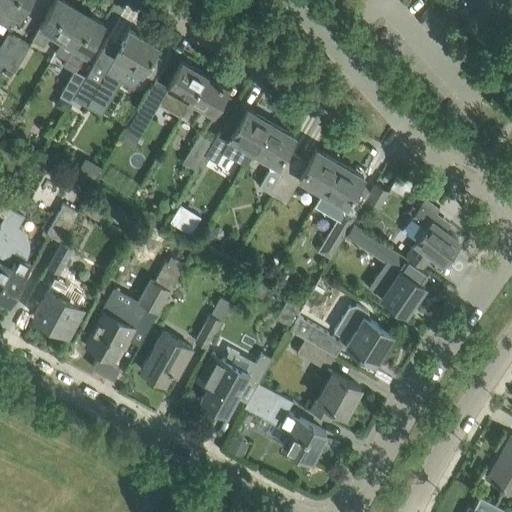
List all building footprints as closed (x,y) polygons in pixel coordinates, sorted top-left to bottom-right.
[(0,0),(0,21),(11,28),(27,0),(0,0)] [(63,39),(80,9),(65,0),(54,0),(32,39),(44,46),(52,32),(63,39)] [(63,39),(55,52),(66,58),(63,63),(75,70),(78,66),(103,22),(80,9),(63,39)] [(104,76),(91,99),(104,107),(121,78),(133,86),(142,71),(151,77),(162,59),(152,53),(157,45),(130,29),(106,70),(103,75),(104,76)] [(0,62),(3,64),(18,39),(7,32),(0,44),(0,62)] [(29,45),(18,39),(3,64),(14,70),(29,45)] [(180,115),(205,73),(183,60),(158,102),(180,115)] [(90,68),(85,77),(74,97),(87,105),(91,99),(104,76),(103,75),(90,68)] [(71,101),(74,97),(85,77),(74,70),(60,95),(71,101)] [(203,128),(227,86),(205,73),(180,115),(203,128)] [(138,136),(155,108),(143,100),(126,129),(138,136)] [(253,150),(271,121),(247,107),(229,136),(230,137),(228,141),(215,134),(211,141),(203,154),(216,162),(223,149),(247,162),(254,151),(253,150)] [(294,135),(271,121),(253,150),(254,151),(268,159),(270,167),(259,184),(274,193),(298,154),(287,147),(294,135)] [(203,154),(211,141),(198,133),(182,161),(195,169),(203,154)] [(322,191),(340,161),(316,147),(308,160),(298,154),(274,193),(286,200),(300,177),(322,191)] [(341,212),(319,250),(331,257),(362,206),(369,192),(358,185),(363,175),(340,161),(322,191),(323,191),(337,199),(336,203),(337,210),(341,212)] [(369,192),(362,206),(376,214),(389,190),(375,182),(369,192)] [(63,202),(46,232),(60,240),(61,239),(77,210),(63,202)] [(458,238),(432,218),(436,212),(421,202),(409,218),(410,218),(401,230),(416,240),(415,240),(416,241),(406,254),(422,266),(432,253),(441,260),(458,238)] [(30,262),(24,259),(25,256),(26,254),(27,252),(27,250),(27,248),(27,246),(27,244),(27,241),(26,239),(25,236),(24,235),(23,233),(21,231),(19,229),(18,227),(15,226),(22,215),(7,206),(0,219),(0,295),(9,300),(30,262)] [(378,238),(370,250),(386,261),(395,267),(403,254),(378,238)] [(73,246),(61,239),(60,240),(49,261),(61,268),(73,246)] [(157,310),(169,288),(181,269),(180,268),(184,261),(172,254),(167,261),(166,260),(154,279),(151,277),(138,299),(157,310)] [(378,272),(369,285),(381,295),(406,311),(425,284),(421,281),(424,278),(428,271),(403,254),(395,267),(386,261),(378,272)] [(54,276),(33,314),(63,330),(66,323),(68,324),(79,304),(71,300),(77,288),(54,276)] [(206,346),(221,319),(232,300),(221,295),(209,312),(194,339),(206,346)] [(375,361),(392,332),(370,318),(369,310),(357,302),(349,304),(334,329),(349,338),(346,343),(375,361)] [(143,313),(132,307),(125,304),(119,318),(103,310),(86,342),(114,357),(126,336),(129,338),(143,313)] [(298,313),(289,328),(305,337),(335,354),(343,341),(298,313)] [(162,330),(141,368),(164,380),(171,370),(177,374),(192,346),(162,330)] [(335,354),(305,337),(297,350),(326,368),(335,354)] [(226,413),(244,381),(246,376),(257,382),(258,380),(259,381),(272,356),(261,350),(250,372),(212,352),(197,380),(207,386),(200,399),(226,413)] [(345,412),(360,385),(332,369),(311,408),(328,417),(335,406),(345,412)] [(257,382),(244,405),(290,429),(283,443),(311,458),(326,430),(286,408),(292,398),(279,391),(259,381),(258,380),(257,382)] [(511,434),(502,450),(507,453),(501,463),(500,463),(491,478),(511,489),(511,434)] [(235,439),(230,449),(243,455),(248,445),(235,439)]
